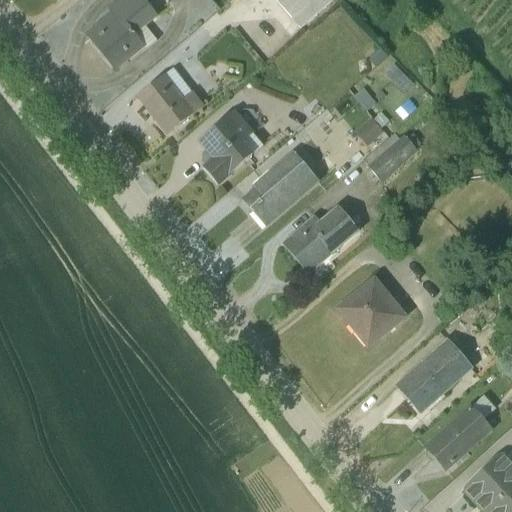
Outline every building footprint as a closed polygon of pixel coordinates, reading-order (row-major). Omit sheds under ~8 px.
[(144,28),(157,18),(141,0),(116,0),(106,9),(110,14),(84,35),(114,72),(143,49),(144,51),(155,42),(144,28)] [(331,2),(328,0),(274,0),(299,29),(331,2)] [(356,61),(356,75),(366,74),(366,61),(373,68),(386,57),(378,49),(365,60),(356,61)] [(172,70),(135,98),(164,137),(202,108),(191,92),(190,93),(172,70)] [(376,105),(362,90),(353,98),(367,113),(376,105)] [(263,125),(251,111),(243,110),(237,116),(234,113),(196,144),(204,152),(201,155),(199,165),(201,168),(201,169),(217,188),(261,147),(251,136),(263,125)] [(382,133),(370,120),(354,133),(366,147),(382,133)] [(362,162),(380,184),(415,151),(413,148),(419,143),(411,135),(405,140),(402,137),(398,140),(394,136),(362,162)] [(240,201),(265,229),(318,184),(291,153),(252,187),(253,190),(240,201)] [(312,217),(280,245),(307,277),(358,234),(336,208),(318,223),(312,217)] [(373,278),(334,310),(366,351),(406,318),(373,278)] [(393,387),(420,417),(426,411),(429,413),(445,399),(442,397),(472,370),(461,358),(468,352),(453,337),(447,342),(446,340),(393,387)] [(422,449),(444,473),(491,431),(469,406),(422,449)] [(477,511),(511,511),(511,462),(511,464),(501,454),(500,454),(459,492),(477,511)]
